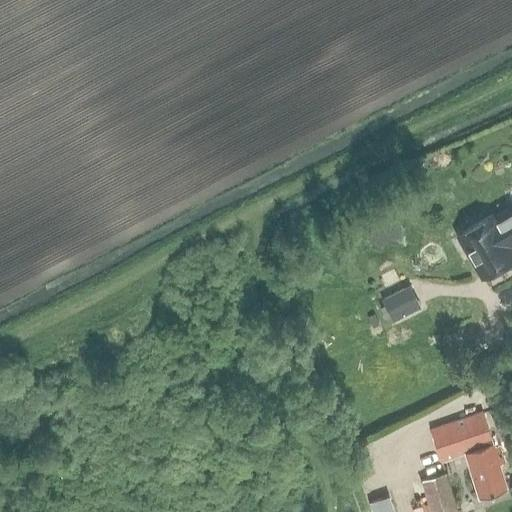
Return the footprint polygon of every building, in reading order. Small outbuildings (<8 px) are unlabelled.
[(482,278),(511,260),(511,249),(510,246),(511,244),(511,208),(494,219),(492,215),(457,235),(482,278)] [(403,289),(382,300),(385,306),(381,308),(386,319),(390,316),(393,322),(415,311),(403,289)] [(430,431),(437,451),(441,461),(462,453),(479,498),(507,489),(499,465),(504,463),(499,446),(494,447),(482,413),(430,431)] [(456,511),(445,473),(428,479),(421,481),(431,511),(456,511)] [(393,511),(392,506),(382,509),(379,500),(369,503),(371,511),(393,511)]
